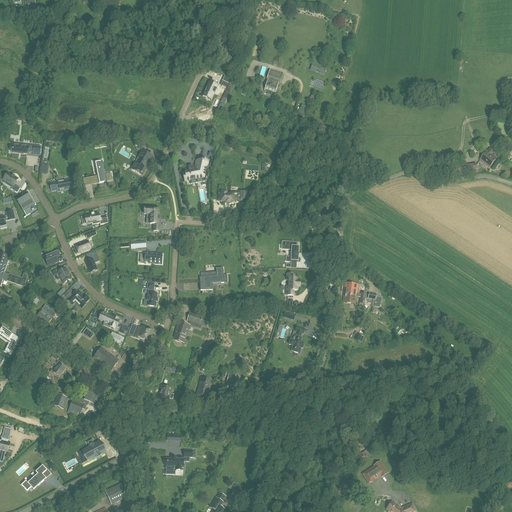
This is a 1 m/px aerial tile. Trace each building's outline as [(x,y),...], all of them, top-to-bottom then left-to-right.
[(310,70),(324,75),(326,70),(312,65),(310,70)] [(264,90),(267,91),(275,94),(279,83),(280,83),(283,73),(270,69),(267,79),(268,80),(264,90)] [(224,76),(222,80),(220,85),(226,87),(228,84),(230,78),(228,77),(224,76)] [(209,81),(204,93),(207,95),(208,95),(213,97),(218,85),(209,81),(210,81),(209,81)] [(313,94),(308,101),(313,104),(318,98),(313,94)] [(304,116),(308,108),(302,105),(298,113),(304,116)] [(27,154),(27,152),(27,148),(34,148),(33,153),(33,154),(40,155),(41,146),(19,144),(19,146),(13,145),(13,147),(12,149),(12,150),(12,153),(27,154)] [(480,160),(489,168),(497,159),(492,155),(494,152),(490,148),(488,152),(487,151),(480,160)] [(131,170),(142,176),(153,157),(142,150),(131,170)] [(204,178),(208,161),(200,160),(199,162),(196,161),(195,168),(186,170),(186,173),(184,173),(185,181),(191,180),(191,181),(191,180),(194,180),(195,180),(195,179),(204,178)] [(104,183),(104,184),(107,184),(107,185),(107,182),(113,181),(112,174),(105,176),(103,162),(100,163),(95,164),(98,177),(90,179),(91,185),(104,183)] [(477,173),(476,166),(456,169),(457,176),(477,173)] [(3,180),(4,180),(5,180),(8,183),(8,184),(7,185),(12,188),(11,189),(14,191),(17,186),(14,184),(18,179),(15,177),(15,176),(12,175),(12,176),(8,173),(3,180)] [(58,190),(58,191),(71,188),(70,180),(65,181),(65,183),(57,184),(57,182),(51,184),(52,191),(58,190)] [(218,201),(218,202),(221,202),(225,202),(225,204),(226,204),(229,204),(230,204),(230,202),(235,202),(235,200),(240,201),(240,202),(244,203),(245,193),(240,193),(240,195),(236,195),(236,194),(235,194),(236,193),(230,192),(230,193),(230,195),(226,194),(226,192),(219,192),(218,198),(218,200),(218,201)] [(33,201),(30,195),(18,202),(24,212),(27,216),(30,214),(31,215),(31,214),(30,214),(29,212),(31,211),(32,210),(32,211),(34,210),(35,209),(36,208),(34,206),(35,206),(33,203),(32,201),(33,201)] [(147,214),(147,219),(148,219),(148,220),(149,220),(149,219),(150,219),(150,224),(154,224),(153,231),(158,232),(159,229),(160,229),(160,222),(159,222),(159,219),(156,219),(157,213),(157,210),(157,209),(145,208),(144,211),(144,212),(144,214),(147,214)] [(0,226),(6,225),(5,221),(8,220),(8,221),(15,219),(13,211),(6,213),(7,216),(4,217),(4,216),(0,217),(0,226)] [(85,216),(87,224),(91,223),(92,225),(100,224),(100,226),(108,223),(107,217),(99,218),(98,213),(94,214),(94,213),(91,214),(91,215),(85,216)] [(83,243),(81,244),(75,246),(78,254),(91,249),(88,241),(83,243)] [(286,262),(291,262),(297,262),(298,262),(298,256),(298,254),(298,247),(296,247),(297,243),(282,242),(285,243),(285,245),(285,246),(285,249),(292,249),(292,251),(291,251),(291,256),(291,258),(288,257),(288,260),(288,261),(286,261),(286,262)] [(56,248),(44,253),(47,259),(45,260),(48,266),(58,262),(58,261),(57,257),(59,256),(56,248)] [(88,261),(85,262),(90,273),(97,270),(94,263),(100,261),(96,252),(86,256),(88,261)] [(0,286),(3,278),(7,279),(7,281),(24,287),(28,276),(23,274),(22,279),(19,278),(19,277),(9,274),(5,273),(9,260),(10,257),(5,255),(3,254),(2,254),(0,253),(0,286)] [(140,256),(140,263),(149,263),(162,264),(162,256),(159,255),(159,254),(153,254),(151,254),(145,253),(145,256),(140,256)] [(54,276),(58,274),(64,284),(71,279),(65,268),(61,271),(60,270),(61,269),(60,268),(52,272),(54,276)] [(202,279),(201,280),(200,280),(200,291),(201,291),(202,294),(209,294),(209,291),(212,290),(212,284),(212,282),(220,281),(220,282),(224,282),(227,282),(227,275),(223,275),(223,268),(216,268),(216,269),(217,269),(217,272),(216,272),(216,276),(212,276),(212,273),(206,273),(200,273),(201,277),(201,278),(202,278),(202,279)] [(286,295),(287,295),(293,296),(294,290),(297,291),(297,287),(299,287),(300,285),(300,283),(300,280),(298,280),(298,279),(294,278),(294,275),(288,274),(288,275),(287,275),(287,281),(288,281),(288,282),(289,282),(289,287),(287,287),(286,287),(286,295)] [(147,289),(149,289),(149,290),(149,293),(148,293),(147,301),(148,301),(147,306),(156,307),(156,302),(157,302),(157,299),(157,294),(153,293),(153,290),(154,284),(148,283),(147,289)] [(343,296),(356,297),(358,285),(345,283),(343,296)] [(77,291),(76,292),(72,295),(70,293),(66,297),(69,300),(68,301),(72,305),(75,303),(81,309),(86,304),(85,303),(89,300),(85,295),(83,297),(77,291)] [(355,304),(356,297),(343,296),(342,303),(355,304)] [(52,319),(51,318),(52,317),(53,318),(53,317),(55,314),(56,314),(45,305),(42,309),(43,310),(42,311),(41,311),(37,316),(48,324),(52,319)] [(102,320),(104,321),(105,321),(111,323),(109,326),(113,328),(114,329),(116,325),(119,327),(120,324),(118,323),(119,321),(118,321),(119,319),(113,317),(113,318),(111,317),(107,315),(107,314),(103,313),(102,313),(100,316),(99,319),(102,320)] [(187,321),(193,323),(207,327),(209,319),(190,313),(187,321)] [(190,326),(179,322),(173,340),(184,343),(190,326)] [(2,326),(0,329),(0,332),(10,340),(8,343),(4,352),(10,355),(19,338),(2,326)] [(290,345),(293,346),(292,352),(299,354),(301,349),(302,349),(302,348),(303,345),(303,344),(300,343),(301,339),(300,338),(302,334),(303,334),(304,328),(297,326),(295,331),(295,332),(296,332),(295,337),(294,336),(292,341),(291,341),(291,340),(290,341),(289,344),(289,345),(290,345)] [(139,337),(148,340),(152,342),(155,333),(152,332),(152,331),(142,327),(142,328),(138,327),(135,337),(138,339),(139,337)] [(61,333),(66,337),(70,331),(66,328),(61,333)] [(94,334),(86,328),(82,334),(90,340),(94,334)] [(93,358),(94,359),(111,372),(112,370),(113,369),(119,361),(101,348),(98,352),(96,354),(93,358)] [(59,365),(56,368),(62,372),(66,368),(61,364),(61,363),(58,361),(56,363),(59,365)] [(59,377),(62,372),(56,368),(54,371),(52,370),(50,372),(53,374),(54,373),(59,377)] [(239,385),(241,379),(241,378),(236,377),(237,375),(227,372),(226,378),(229,379),(227,383),(239,386),(239,385)] [(197,395),(207,398),(212,381),(201,378),(197,395)] [(162,386),(159,397),(172,400),(174,395),(171,394),(172,389),(162,386)] [(88,406),(88,405),(89,402),(93,404),(97,394),(87,390),(83,400),(80,399),(79,402),(83,404),(82,404),(78,402),(76,401),(76,400),(75,400),(74,401),(73,400),(69,410),(78,414),(80,415),(82,409),(85,410),(87,405),(88,406)] [(53,405),(63,409),(68,398),(58,394),(53,405)] [(0,440),(0,462),(3,463),(5,452),(6,451),(8,442),(10,436),(11,429),(5,427),(3,434),(2,437),(2,438),(1,440),(1,441),(0,440)] [(104,451),(100,443),(95,445),(94,444),(90,446),(90,448),(83,452),(85,456),(87,460),(89,458),(95,456),(95,457),(96,457),(99,455),(100,454),(99,453),(104,451)] [(175,471),(179,471),(179,469),(183,469),(183,467),(183,462),(189,462),(189,458),(192,458),(192,451),(184,450),(184,457),(184,460),(184,459),(176,459),(176,458),(172,458),(171,460),(166,459),(165,468),(166,468),(166,469),(170,470),(171,468),(175,468),(175,471)] [(372,467),(362,474),(369,485),(379,478),(381,477),(382,478),(388,474),(379,462),(372,466),(372,467)] [(27,491),(31,488),(33,490),(38,486),(46,479),(42,475),(47,471),(45,469),(42,466),(39,469),(35,472),(37,474),(38,474),(28,483),(27,483),(26,481),(23,484),(21,485),(27,491)] [(123,483),(105,491),(112,505),(130,496),(123,483)] [(222,511),(224,509),(220,507),(223,502),(222,502),(225,497),(220,494),(217,499),(216,498),(210,508),(214,509),(212,511),(222,511)] [(387,510),(389,511),(410,511),(415,510),(412,505),(401,510),(392,503),(387,510)]
